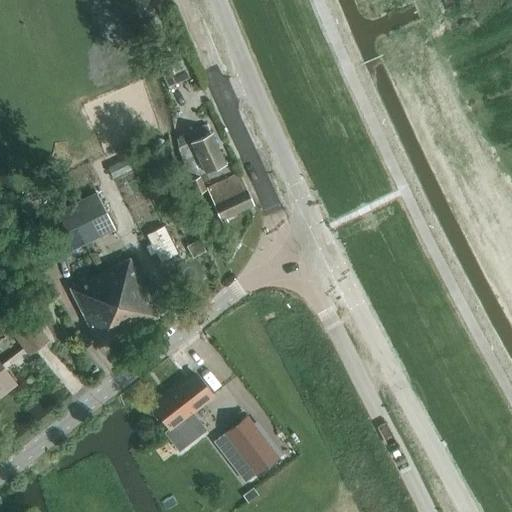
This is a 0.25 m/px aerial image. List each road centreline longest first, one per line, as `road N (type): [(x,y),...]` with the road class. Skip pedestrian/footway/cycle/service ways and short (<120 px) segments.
road 1 (tertiary): [(0,476),(318,239)]
road 2 (tertiary): [(318,239),(467,511)]
road 3 (tertiary): [(216,0),(318,239)]
